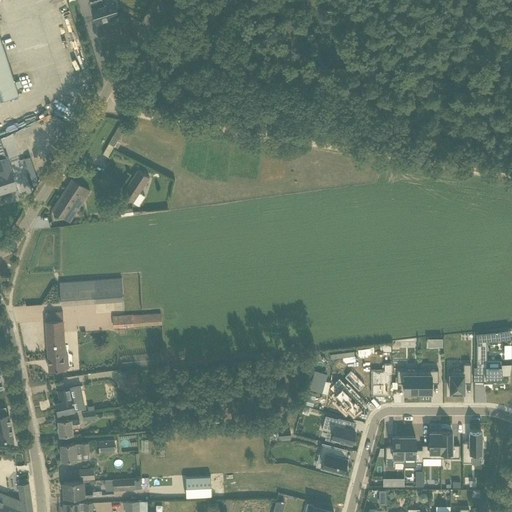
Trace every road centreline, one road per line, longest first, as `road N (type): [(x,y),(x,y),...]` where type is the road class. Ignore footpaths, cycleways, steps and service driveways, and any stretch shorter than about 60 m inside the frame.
road 1 (unclassified): [(0,255),(158,0)]
road 2 (residential): [(350,511),(382,414),(511,418)]
road 3 (residential): [(41,511),(0,305)]
